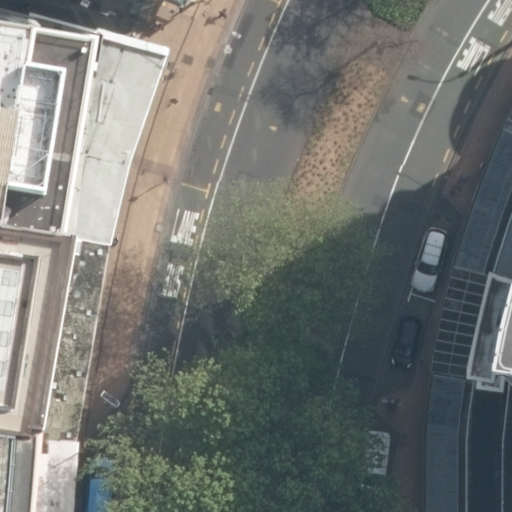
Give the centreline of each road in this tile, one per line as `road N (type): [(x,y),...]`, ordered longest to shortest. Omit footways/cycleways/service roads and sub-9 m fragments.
road 1 (tertiary): [(494,0),(418,130),(365,284),(321,460),(319,511)]
road 2 (tertiary): [(196,511),(227,320),(269,142),(322,0)]
